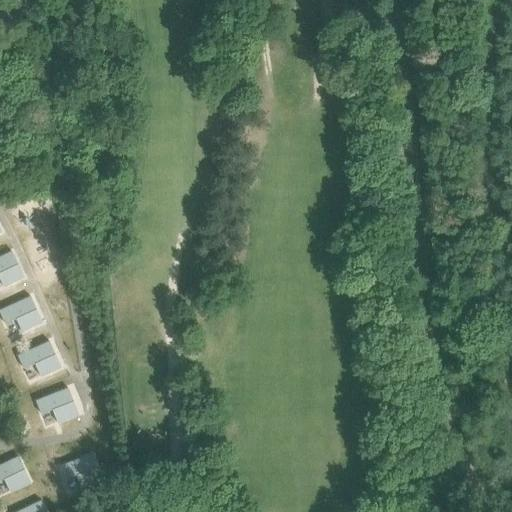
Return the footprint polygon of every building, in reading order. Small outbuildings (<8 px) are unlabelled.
[(10,251),(0,255),(0,281),(3,287),(23,278),(10,251)] [(29,296),(0,309),(0,315),(4,324),(15,319),(21,332),(41,323),(29,296)] [(48,341),(16,355),(23,368),(33,364),(40,377),(60,367),(48,341)] [(67,388),(34,400),(40,414),(51,410),(57,423),(78,415),(67,388)] [(91,454),(59,466),(64,479),(75,475),(80,489),(102,481),(91,454)] [(17,456),(0,464),(0,480),(3,479),(9,492),(30,483),(17,456)] [(45,511),(40,500),(15,511),(45,511)]
